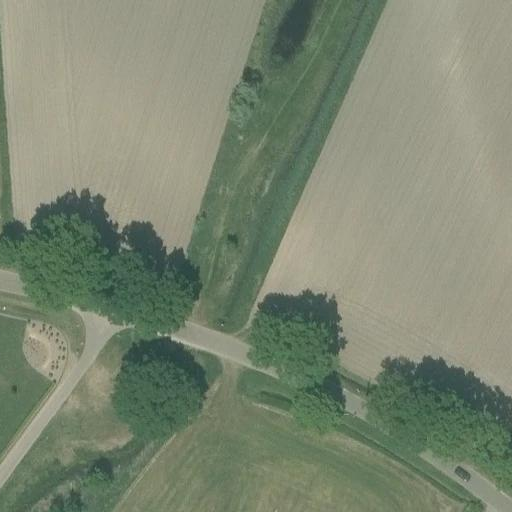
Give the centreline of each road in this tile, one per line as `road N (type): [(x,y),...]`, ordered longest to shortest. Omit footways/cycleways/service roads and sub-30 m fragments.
road 1 (unclassified): [(112,312),(228,351),(397,430),(501,511)]
road 2 (unclassified): [(112,312),(0,476)]
road 3 (track): [(7,287),(0,129)]
